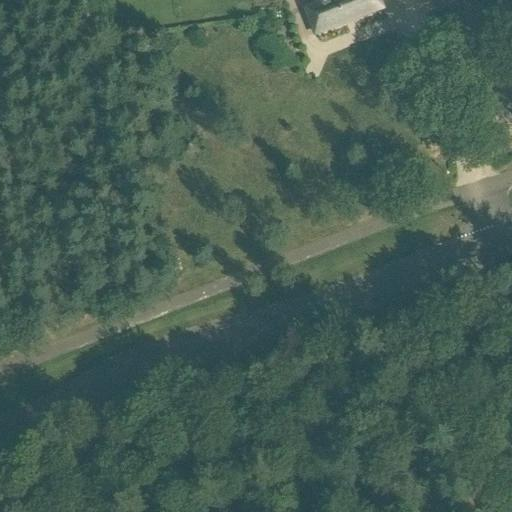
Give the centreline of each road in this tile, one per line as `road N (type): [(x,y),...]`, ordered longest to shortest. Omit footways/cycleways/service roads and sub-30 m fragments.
road 1 (tertiary): [(0,429),(496,240)]
road 2 (unclassified): [(479,189),(413,21)]
road 3 (track): [(364,511),(448,457),(511,443)]
